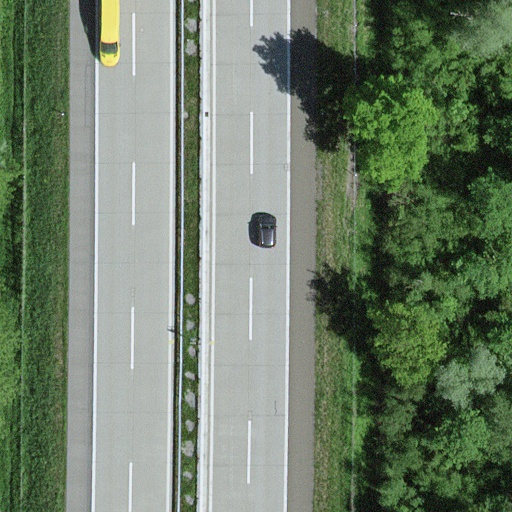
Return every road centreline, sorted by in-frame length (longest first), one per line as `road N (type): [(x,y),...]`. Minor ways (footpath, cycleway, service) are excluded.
road 1 (motorway): [(241,511),(249,0)]
road 2 (motorway): [(130,0),(125,511)]
